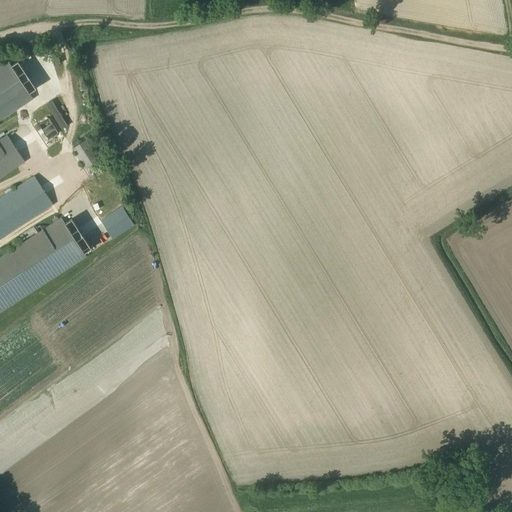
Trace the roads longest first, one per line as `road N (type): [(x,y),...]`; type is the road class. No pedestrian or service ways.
road 1 (track): [(511,50),(247,3),(152,26),(52,22),(0,31)]
road 2 (track): [(231,511),(174,373)]
road 3 (track): [(64,154),(74,87),(52,22)]
